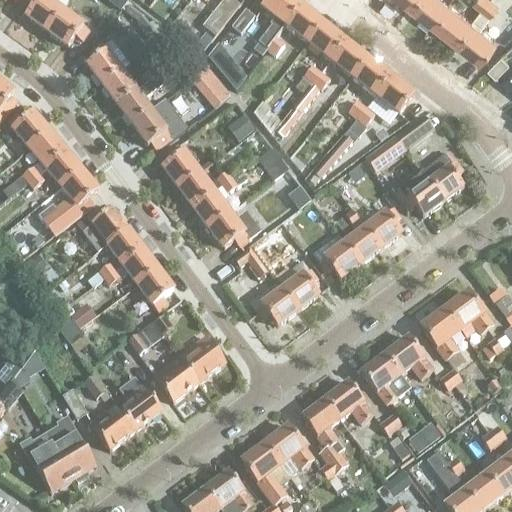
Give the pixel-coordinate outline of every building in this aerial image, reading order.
[(62,15),(49,5),(52,0),(30,0),(27,5),(34,10),(26,20),(47,35),(62,15)] [(102,15),(109,0),(107,0),(91,0),(88,8),(102,15)] [(122,0),(111,0),(111,1),(124,10),(128,4),(122,0)] [(175,0),(170,5),(178,14),(192,0),(175,0)] [(215,39),(239,8),(228,0),(225,0),(202,30),(215,39)] [(285,30),(300,11),(286,0),(271,0),(263,12),(275,21),(270,27),(272,29),(254,52),(262,59),(267,53),(276,41),(285,30)] [(433,25),(448,6),(440,0),(416,0),(411,7),(433,25)] [(480,12),(488,0),(474,0),(471,5),(480,12)] [(489,19),(498,6),(497,6),(490,0),(488,0),(480,12),(489,19)] [(471,23),(448,6),(433,25),(456,42),(471,23)] [(151,45),(162,37),(156,29),(152,31),(145,20),(129,9),(125,15),(137,25),(151,45)] [(308,48),(323,29),(300,11),(285,30),(308,48)] [(255,21),(245,13),(231,31),(240,38),(255,21)] [(89,36),(62,15),(47,35),(68,51),(75,40),(82,46),(89,36)] [(494,42),(479,30),(471,23),(456,42),(479,60),(494,42)] [(134,29),(106,51),(126,76),(153,54),(134,29)] [(330,65),(345,46),(323,29),(308,48),(330,65)] [(206,52),(214,42),(206,36),(198,46),(206,52)] [(284,48),(276,41),(267,53),(275,60),(284,48)] [(368,64),(345,46),(330,65),(353,83),(368,64)] [(173,66),(191,53),(182,47),(179,50),(167,58),(173,66)] [(87,69),(102,90),(122,75),(102,48),(92,55),(97,62),(87,69)] [(501,57),(487,71),(495,79),(509,65),(501,57)] [(375,100),(390,81),(368,64),(353,83),(375,100)] [(312,89),(322,76),(312,69),(302,82),(312,89)] [(208,85),(210,88),(216,82),(207,71),(190,85),(197,93),(208,85)] [(138,82),(144,90),(156,80),(150,73),(138,82)] [(137,95),(122,75),(102,90),(117,110),(137,95)] [(330,83),(322,76),(312,89),(320,95),(330,83)] [(500,83),(506,92),(511,87),(511,80),(509,77),(500,83)] [(152,114),(150,112),(143,103),(165,87),(158,79),(156,80),(144,90),(137,95),(117,110),(132,129),(152,114)] [(390,81),(375,100),(398,118),(413,100),(390,81)] [(0,130),(19,107),(11,101),(13,98),(0,87),(0,130)] [(230,99),(222,89),(205,103),(213,113),(230,99)] [(282,128),(276,136),(283,141),(318,96),(311,90),(282,128)] [(173,142),(165,133),(175,126),(160,105),(150,112),(152,114),(132,129),(147,151),(158,143),(163,150),(173,142)] [(356,123),(366,112),(357,105),(348,117),(356,123)] [(366,112),(356,123),(365,130),(374,118),(366,112)] [(13,134),(30,153),(49,137),(33,117),(23,126),(17,119),(8,127),(13,134)] [(232,130),(241,144),(253,135),(243,122),(232,130)] [(348,134),(358,142),(367,132),(365,130),(356,123),(348,134)] [(396,143),(405,156),(424,143),(414,130),(398,141),(396,143)] [(381,145),(388,140),(383,132),(375,138),(381,145)] [(65,156),(49,137),(30,153),(46,172),(65,156)] [(346,141),(314,177),(320,183),(352,146),(346,141)] [(365,165),(374,177),(404,155),(394,142),(365,165)] [(202,169),(218,151),(210,144),(194,162),(202,169)] [(163,172),(179,193),(199,178),(178,150),(168,157),(174,164),(163,172)] [(62,192),(81,175),(65,156),(46,172),(62,192)] [(463,176),(456,166),(448,156),(421,176),(443,207),(464,192),(456,181),(463,176)] [(27,187),(28,188),(39,178),(32,171),(30,173),(15,186),(20,193),(27,187)] [(61,235),(84,218),(93,210),(88,203),(98,195),(81,175),(62,192),(70,201),(55,212),(52,209),(38,220),(54,240),(61,235)] [(223,190),(234,182),(229,175),(218,184),(223,190)] [(443,207),(421,176),(393,197),(408,217),(415,212),(423,222),(443,207)] [(39,178),(28,188),(33,194),(44,184),(39,178)] [(209,191),(199,178),(179,193),(194,213),(223,190),(218,184),(209,191)] [(228,197),(239,189),(234,182),(223,190),(228,197)] [(20,193),(15,186),(3,196),(8,203),(20,193)] [(229,218),(219,205),(228,197),(223,190),(194,213),(209,233),(229,218)] [(311,205),(300,192),(289,200),(299,215),(311,205)] [(393,213),(366,233),(381,254),(401,238),(394,228),(400,223),(393,213)] [(99,256),(108,249),(127,234),(112,214),(102,221),(97,215),(87,222),(78,229),(90,245),(99,256)] [(353,231),(360,225),(351,214),(345,219),(353,231)] [(249,245),(229,218),(209,233),(224,253),(234,246),(239,252),(249,245)] [(366,233),(346,248),(361,268),(381,254),(366,233)] [(108,249),(117,261),(108,268),(109,268),(98,276),(87,284),(92,292),(104,283),(143,254),(127,234),(108,249)] [(36,251),(43,245),(38,239),(31,244),(36,251)] [(346,248),(333,257),(328,250),(312,261),(325,278),(332,273),(340,284),(361,268),(346,248)] [(128,277),(138,289),(158,274),(143,254),(104,283),(109,291),(128,277)] [(237,265),(245,275),(257,265),(249,255),(237,265)] [(46,268),(39,259),(38,258),(25,269),(33,279),(46,268)] [(50,287),(58,282),(51,272),(43,277),(50,287)] [(173,295),(158,274),(138,289),(130,295),(137,305),(145,299),(158,317),(168,309),(163,303),(173,295)] [(310,274),(283,295),(298,315),(318,300),(311,289),(317,284),(310,274)] [(506,324),(511,319),(511,307),(500,292),(489,301),(506,324)] [(277,330),(298,315),(283,295),(255,315),(263,325),(269,320),(277,330)] [(469,297),(445,315),(460,335),(472,327),(481,339),(493,330),(469,297)] [(69,320),(78,333),(95,320),(86,307),(73,317),(69,320)] [(63,325),(67,322),(69,320),(73,317),(67,308),(56,316),(61,321),(63,325)] [(449,344),(460,335),(445,315),(421,333),(446,365),(458,356),(449,344)] [(153,327),(162,340),(174,331),(164,319),(153,327)] [(78,333),(69,320),(67,322),(63,325),(55,331),(56,331),(70,350),(83,340),(78,333)] [(127,345),(138,359),(147,353),(137,338),(127,345)] [(180,361),(200,388),(225,369),(206,342),(180,361)] [(409,342),(385,360),(400,380),(412,372),(421,384),(433,375),(409,342)] [(496,360),(497,359),(503,354),(495,342),(487,348),(488,349),(495,359),(496,360)] [(495,359),(488,349),(482,354),(489,363),(495,359)] [(116,367),(124,360),(118,354),(102,368),(119,387),(127,380),(116,367)] [(389,388),(400,380),(385,360),(361,377),(386,410),(398,401),(389,388)] [(200,388),(180,361),(153,381),(173,408),(200,388)] [(9,366),(4,372),(1,375),(6,380),(1,385),(7,390),(8,389),(13,382),(20,375),(9,366)] [(30,385),(28,382),(22,372),(20,375),(13,382),(18,392),(30,385)] [(455,391),(462,401),(466,397),(468,392),(461,386),(462,385),(453,373),(446,379),(455,391)] [(183,421),(238,386),(233,379),(178,414),(183,421)] [(439,384),(448,396),(455,391),(446,379),(439,384)] [(83,388),(95,404),(106,396),(93,380),(83,388)] [(7,390),(0,397),(0,407),(7,412),(8,413),(21,398),(18,392),(13,382),(8,389),(7,390)] [(501,392),(495,384),(487,390),(493,398),(501,392)] [(349,387),(325,404),(340,425),(352,417),(361,429),(373,420),(364,407),(349,387)] [(122,416),(136,435),(162,416),(142,389),(125,402),(130,410),(122,416)] [(62,400),(77,424),(87,418),(72,394),(62,400)] [(329,433),(340,425),(325,404),(302,422),(317,442),(325,453),(319,458),(318,458),(325,468),(334,481),(349,470),(339,457),(344,453),(339,446),(329,433)] [(136,435),(122,416),(116,409),(90,429),(110,456),(136,435)] [(472,416),(460,422),(467,435),(479,429),(472,416)] [(393,418),(386,423),(395,435),(402,430),(393,418)] [(479,421),(477,422),(488,436),(498,450),(506,443),(490,421),(483,427),(479,421)] [(56,457),(74,486),(77,485),(78,488),(90,481),(89,478),(98,472),(67,423),(58,428),(60,431),(45,440),(56,457)] [(386,423),(379,428),(388,440),(395,435),(386,423)] [(409,443),(419,456),(441,439),(431,426),(410,442),(409,443)] [(300,474),(301,474),(313,464),(304,452),(289,432),(265,449),(281,470),(282,472),(292,464),(300,474)] [(498,450),(488,436),(481,442),(491,455),(498,450)] [(409,457),(397,441),(389,448),(401,464),(409,457)] [(438,456),(456,481),(465,475),(444,447),(435,454),(437,457),(438,456)] [(74,486),(56,457),(47,462),(43,455),(38,457),(33,448),(24,454),(34,470),(51,498),(74,486)] [(272,508),(274,510),(284,502),(286,501),(283,495),(279,490),(290,482),(282,472),(281,470),(265,449),(242,467),(257,487),(266,500),(272,508)] [(479,511),(466,493),(456,481),(438,456),(437,457),(426,465),(454,502),(444,510),(446,511),(479,511)] [(486,478),(503,500),(511,493),(511,468),(507,462),(486,478)] [(329,485),(334,481),(325,468),(319,473),(328,486),(329,485)] [(396,480),(405,492),(412,487),(403,475),(396,480)] [(229,476),(205,494),(218,511),(223,511),(232,506),(236,511),(249,511),(253,509),(229,476)] [(487,511),(503,500),(486,478),(466,493),(479,511),(487,511)] [(334,481),(329,485),(336,495),(342,491),(334,481)] [(218,511),(205,494),(182,511),(218,511)] [(400,511),(397,507),(399,505),(392,496),(382,503),(388,511),(400,511)]
